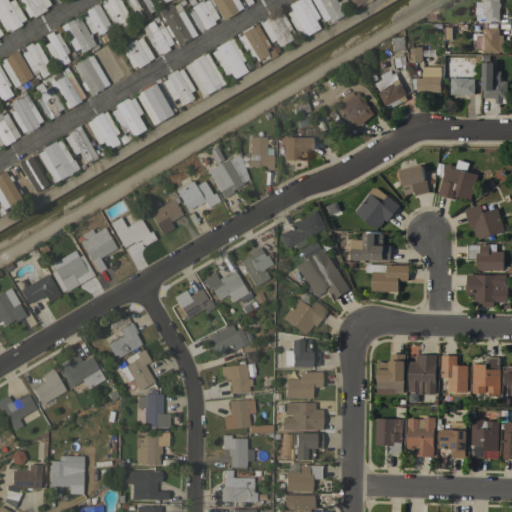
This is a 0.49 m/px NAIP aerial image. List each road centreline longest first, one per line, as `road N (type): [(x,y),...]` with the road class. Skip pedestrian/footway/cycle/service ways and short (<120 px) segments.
road 1 (residential): [(0,365),(295,187),(338,175),(419,129)]
road 2 (residential): [(0,158),(274,0)]
road 3 (residential): [(192,511),(193,389),(137,286)]
road 4 (residential): [(357,324),(354,511)]
road 5 (residential): [(511,490),(355,487)]
road 6 (residential): [(511,325),(357,324)]
